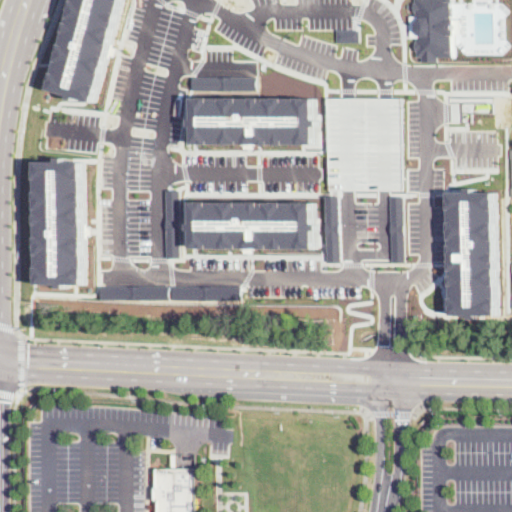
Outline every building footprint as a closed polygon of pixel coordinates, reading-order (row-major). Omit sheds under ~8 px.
[(77,0),(51,88),(94,101),(124,0),(77,0)] [(420,0),(457,0),(458,56),(442,56),(442,61),(426,61),(425,56),(420,56),(420,0)] [(331,97),(331,189),(405,190),(404,97),(331,97)] [(196,98),(318,98),(318,144),(196,143),(196,98)] [(85,283),(40,283),(41,161),(86,161),(85,283)] [(166,189),(179,189),(179,257),(166,257),(166,189)] [(455,314),(500,315),(501,191),(455,191),(455,314)] [(328,195),(328,260),(341,261),(340,194),(328,195)] [(392,261),(406,261),(406,195),(392,195),(392,261)] [(316,202),(316,247),(194,247),(194,201),(316,202)] [(196,467),(196,453),(172,453),(172,467),(196,467)] [(197,467),(197,511),(160,511),(160,500),(156,500),(156,491),(156,487),(157,487),(157,467),(197,467)]
